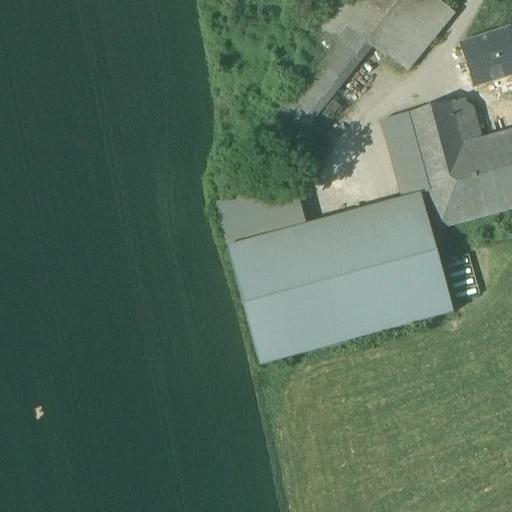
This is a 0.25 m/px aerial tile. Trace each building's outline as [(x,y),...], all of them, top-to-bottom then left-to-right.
[(435,0),(361,0),(321,57),(270,120),(291,122),(312,123),(353,71),(349,68),(367,45),(408,71),(454,15),(435,0)] [(337,0),(303,42),(321,57),(361,0),(337,0)] [(474,88),(492,82),(511,75),(511,37),(510,31),(461,47),(474,88)] [(511,92),(511,75),(492,82),(496,97),(511,92)] [(465,101),(409,116),(381,123),(402,202),(227,250),(260,368),(453,315),(433,243),(421,197),(431,194),(440,230),(511,210),(511,134),(482,143),(473,110),(466,105),(465,101)] [(287,173),(307,174),(312,123),(291,122),(287,173)] [(215,204),(226,247),(305,226),(293,183),(215,204)]
